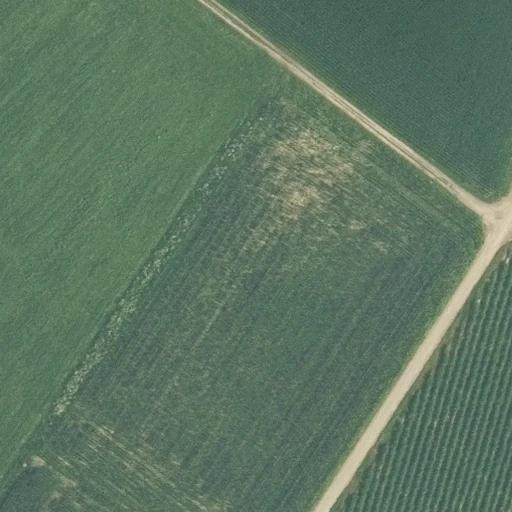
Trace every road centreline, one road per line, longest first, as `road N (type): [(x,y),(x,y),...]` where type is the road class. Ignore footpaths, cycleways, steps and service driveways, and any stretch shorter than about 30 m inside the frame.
road 1 (track): [(5,511),(289,73)]
road 2 (track): [(193,0),(511,228)]
road 3 (track): [(511,207),(324,511)]
